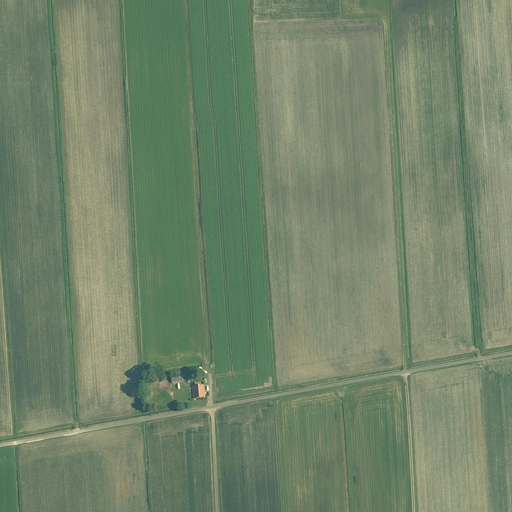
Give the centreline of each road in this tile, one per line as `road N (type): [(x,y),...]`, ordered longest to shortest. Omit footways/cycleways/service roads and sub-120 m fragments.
road 1 (unclassified): [(511,353),(211,407)]
road 2 (unclassified): [(211,407),(0,445)]
road 3 (track): [(414,511),(406,372)]
